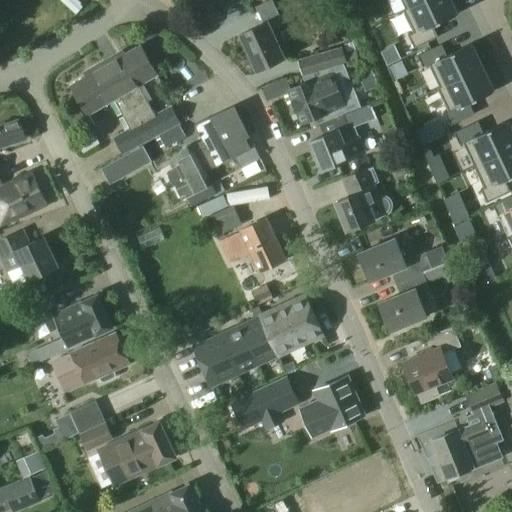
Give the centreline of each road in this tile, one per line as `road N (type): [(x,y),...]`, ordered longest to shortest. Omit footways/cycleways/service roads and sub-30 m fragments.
road 1 (residential): [(432,511),(254,103),(188,35),(131,0)]
road 2 (residential): [(228,511),(25,64)]
road 3 (unclassified): [(25,64),(131,0)]
